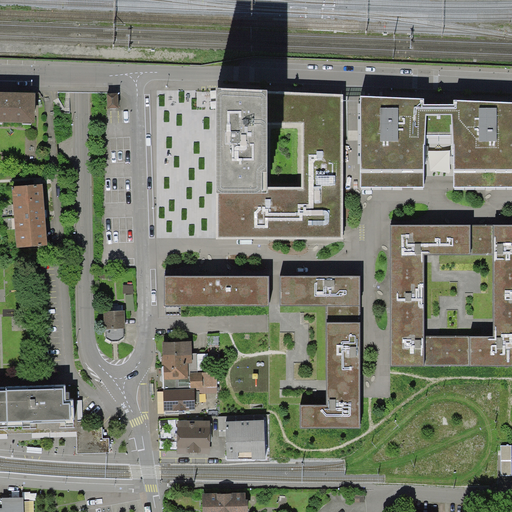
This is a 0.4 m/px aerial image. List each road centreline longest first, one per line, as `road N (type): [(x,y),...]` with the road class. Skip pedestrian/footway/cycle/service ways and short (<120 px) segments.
road 1 (residential): [(134,72),(511,85)]
road 2 (residential): [(120,382),(139,362),(146,327),(134,72)]
road 3 (residential): [(120,382),(97,364),(88,343),(82,92)]
road 4 (residential): [(374,490),(511,497)]
road 5 (residential): [(0,73),(134,72)]
road 6 (residential): [(154,511),(120,382)]
road 7 (unknown): [(371,79),(377,210)]
